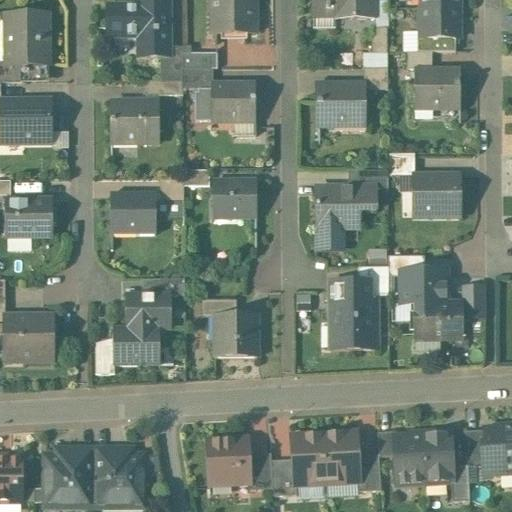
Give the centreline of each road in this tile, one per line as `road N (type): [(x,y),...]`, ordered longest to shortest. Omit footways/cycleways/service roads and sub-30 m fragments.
road 1 (residential): [(511,386),(160,405)]
road 2 (residential): [(78,0),(84,286)]
road 3 (residential): [(282,0),(287,273)]
road 4 (residential): [(488,0),(491,262)]
road 5 (residential): [(160,405),(0,414)]
